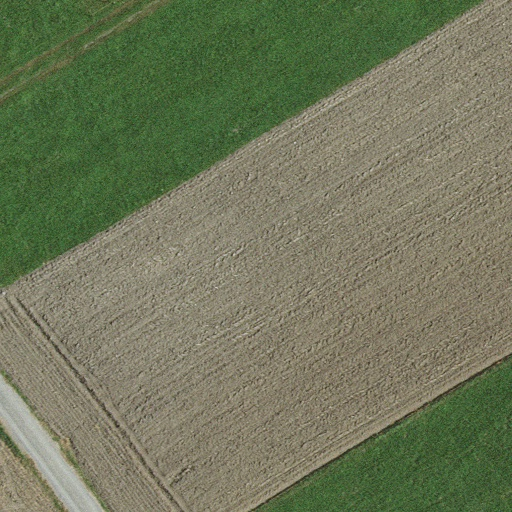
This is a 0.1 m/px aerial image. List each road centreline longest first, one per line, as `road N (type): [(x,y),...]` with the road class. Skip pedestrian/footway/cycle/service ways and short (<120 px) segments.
road 1 (track): [(0,90),(149,0)]
road 2 (track): [(0,396),(92,511)]
